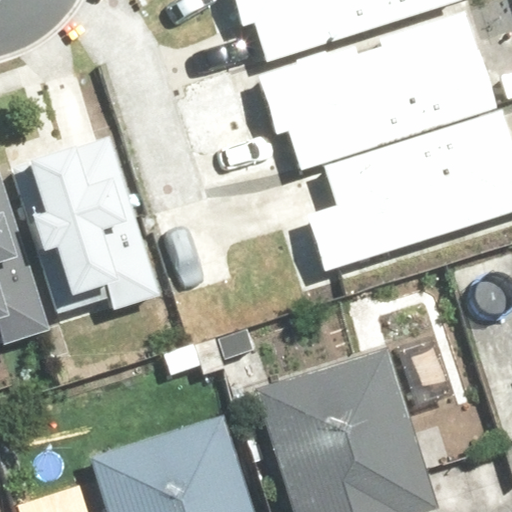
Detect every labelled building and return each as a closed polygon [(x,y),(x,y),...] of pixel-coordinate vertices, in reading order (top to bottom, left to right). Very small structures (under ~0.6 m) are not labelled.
[(259,70),(281,66),(460,8),(457,0),(214,0),(228,40),(248,34),(259,70)] [(294,182),(316,179),(495,121),(464,18),(242,87),(263,153),(283,147),(294,182)] [(298,230),(317,290),(511,227),(511,141),(503,144),(495,121),(316,179),(329,220),(298,230)] [(102,146),(3,176),(19,227),(13,228),(24,266),(34,263),(52,323),(100,309),(103,320),(151,305),(102,146)] [(0,196),(0,349),(43,337),(0,196)] [(104,326),(76,333),(70,357),(92,380),(117,375),(124,346),(104,326)] [(242,329),(188,345),(201,392),(256,376),(242,329)] [(245,389),(281,511),(434,511),(385,348),(245,389)] [(247,511),(219,417),(81,459),(97,511),(247,511)]
